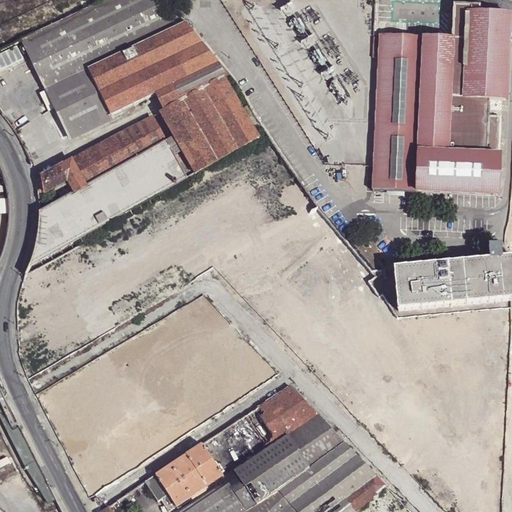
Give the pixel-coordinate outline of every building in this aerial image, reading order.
[(87,0),(0,37),(0,62),(123,13),(130,23),(172,3),(170,0),(87,0)] [(450,98),(487,100),(506,101),(508,69),(509,46),(511,15),(480,13),(480,6),(454,5),(452,39),(450,98)] [(88,71),(110,117),(155,95),(221,64),(187,23),(177,27),(88,71)] [(417,193),(417,151),(422,38),(380,36),(380,38),(379,58),(374,167),(373,190),(401,192),(417,193)] [(484,156),(486,115),(487,100),(450,98),(452,39),(422,38),(417,151),(484,156)] [(0,88),(13,108),(69,82),(58,61),(0,88)] [(221,64),(155,95),(165,112),(225,78),(225,79),(230,75),(221,64)] [(260,139),(225,79),(225,78),(165,112),(161,114),(174,138),(183,156),(195,176),(260,139)] [(484,156),(498,156),(500,116),(486,115),(484,156)] [(174,138),(166,142),(176,160),(183,156),(174,138)] [(78,160),(36,182),(39,200),(47,196),(47,193),(68,181),(76,194),(41,214),(39,214),(39,222),(39,228),(38,237),(36,247),(33,257),(29,268),(25,277),(42,267),(147,209),(190,184),(176,160),(166,142),(165,142),(92,184),(78,160)] [(501,156),(498,156),(484,156),(417,151),(417,193),(475,196),(494,196),(499,196),(501,156)] [(207,193),(243,253),(306,215),(270,155),(207,193)] [(27,370),(218,261),(187,208),(19,299),(17,307),(16,317),(17,329),(17,336),(22,356),(27,370)] [(489,260),(501,259),(500,247),(488,248),(489,260)] [(511,300),(511,257),(501,259),(489,260),(431,265),(418,266),(394,269),(398,312),(511,300)] [(218,311),(52,409),(105,490),(279,375),(218,311)] [(50,503),(56,501),(38,465),(28,446),(19,428),(14,430),(3,407),(0,402),(0,417),(25,467),(50,503)] [(7,458),(0,461),(0,468),(10,463),(7,458)]
